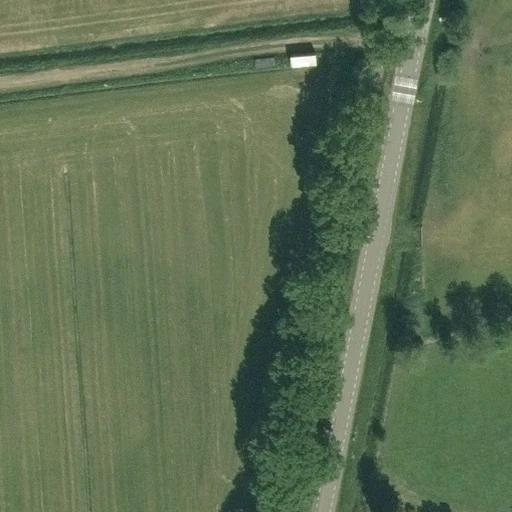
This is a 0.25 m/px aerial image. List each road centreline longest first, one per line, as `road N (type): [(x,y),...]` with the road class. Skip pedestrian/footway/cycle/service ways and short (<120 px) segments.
road 1 (tertiary): [(322,511),(422,0)]
road 2 (track): [(412,50),(342,50),(0,88)]
